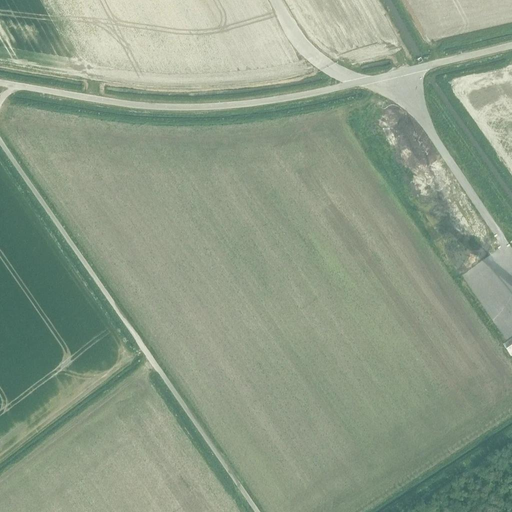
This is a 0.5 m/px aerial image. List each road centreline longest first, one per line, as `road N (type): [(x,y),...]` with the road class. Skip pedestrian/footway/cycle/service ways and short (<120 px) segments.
road 1 (unclassified): [(511,45),(238,104),(129,104),(17,85)]
road 2 (unclassified): [(256,511),(0,140)]
